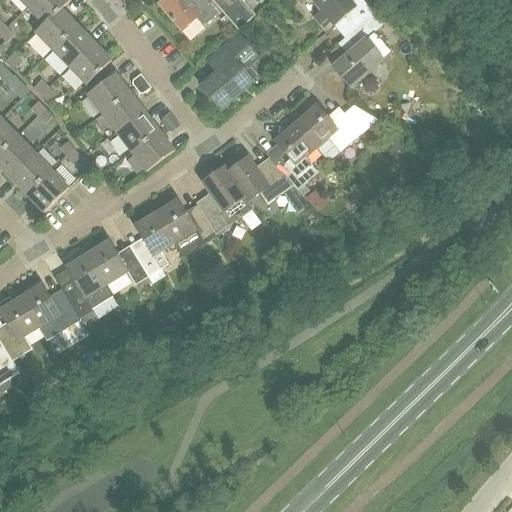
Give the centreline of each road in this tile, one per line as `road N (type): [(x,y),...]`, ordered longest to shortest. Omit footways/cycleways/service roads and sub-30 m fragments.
road 1 (secondary): [(302,511),(485,333)]
road 2 (residential): [(36,253),(207,148)]
road 3 (residential): [(207,148),(111,6)]
